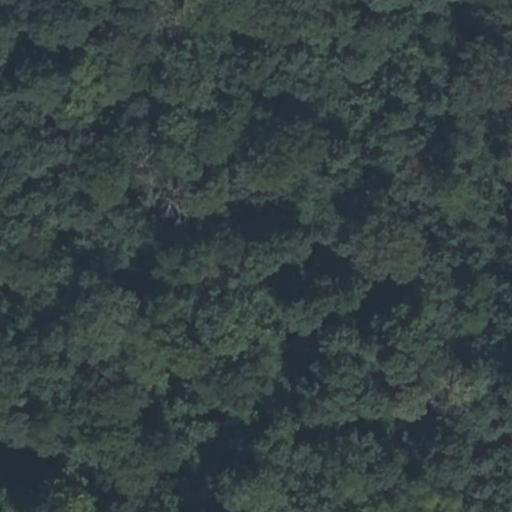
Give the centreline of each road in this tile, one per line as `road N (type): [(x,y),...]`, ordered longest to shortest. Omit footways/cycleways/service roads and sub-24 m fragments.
road 1 (unknown): [(227,0),(104,477)]
road 2 (track): [(0,436),(189,511)]
